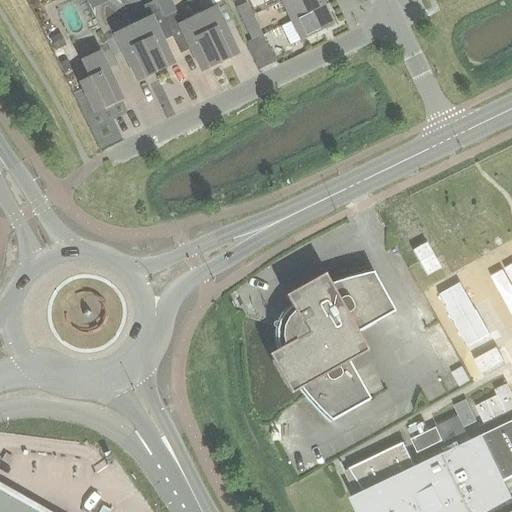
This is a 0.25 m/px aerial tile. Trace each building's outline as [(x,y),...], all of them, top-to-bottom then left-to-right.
[(89,0),(94,8),(111,0),(89,0)] [(291,22),(324,7),(320,0),(287,0),(282,3),(291,22)] [(155,74),(156,74),(155,72),(172,64),(160,38),(170,33),(164,21),(155,1),(143,7),(146,13),(143,20),(144,22),(133,27),(132,25),(132,26),(155,74)] [(252,16),(246,3),(235,9),(241,22),(252,16)] [(301,42),(333,26),(324,7),(291,22),(301,42)] [(219,63),(237,54),(215,9),(197,18),(197,16),(196,16),(219,65),(220,65),(219,63)] [(188,45),(200,72),(218,63),(219,65),(196,16),(195,16),(196,18),(179,27),(174,17),(164,21),(170,33),(180,55),(181,54),(179,50),(188,45)] [(241,22),(248,34),(258,29),(252,16),(241,22)] [(115,36),(136,81),(154,73),(155,75),(155,74),(132,26),(131,26),(132,28),(115,36)] [(62,47),(57,36),(50,39),(55,51),(62,47)] [(275,63),(261,36),(245,44),(258,71),(275,63)] [(93,112),(102,108),(103,110),(104,110),(103,108),(121,99),(99,54),(82,63),(81,61),(80,61),(89,81),(80,85),(93,112)] [(440,269),(426,244),(412,251),(426,277),(440,269)] [(511,288),(503,271),(491,278),(511,316),(511,265),(504,270),(511,284),(511,288)] [(278,351),(268,356),(290,396),(300,390),(302,392),(311,403),(326,418),(331,423),(331,422),(370,400),(349,363),(367,353),(357,334),(394,313),(384,294),(372,274),(373,274),(373,273),(367,275),(352,278),(346,280),(332,284),(330,285),(324,275),(284,297),(290,307),(284,314),(281,313),(276,321),(278,322),(277,326),(275,332),(276,341),(278,351)] [(489,336),(459,284),(438,296),(468,348),(489,336)] [(481,374),(503,362),(496,349),(474,362),(481,374)] [(484,425),(511,412),(511,398),(506,387),(496,392),(498,398),(476,408),(484,425)] [(446,446),(466,435),(457,418),(437,428),(446,446)] [(404,444),(344,473),(347,478),(349,482),(353,489),(355,493),(357,498),(352,500),(357,511),(499,511),(502,510),(511,505),(511,497),(505,482),(511,477),(511,422),(416,469),(404,444)] [(433,429),(409,441),(415,454),(440,442),(433,429)] [(28,511),(31,507),(0,489),(0,511),(28,511)]
